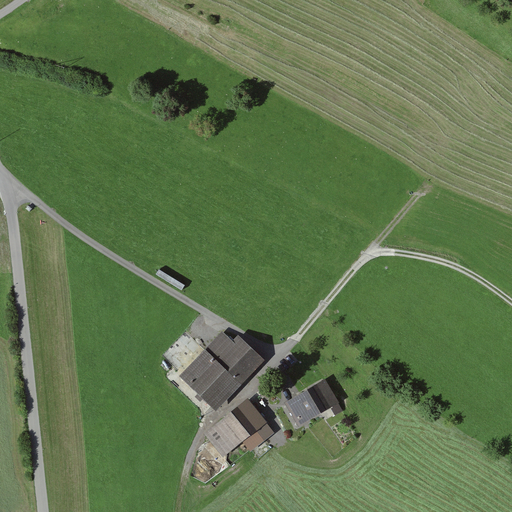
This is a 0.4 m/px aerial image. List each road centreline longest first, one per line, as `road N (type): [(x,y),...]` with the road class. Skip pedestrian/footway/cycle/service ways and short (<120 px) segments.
road 1 (residential): [(0,170),(8,183),(45,511)]
road 2 (track): [(511,306),(460,269),(377,254),(277,355)]
road 3 (track): [(277,355),(203,425),(181,511)]
